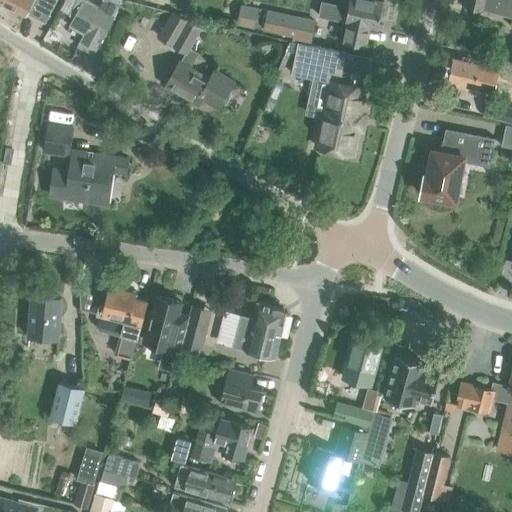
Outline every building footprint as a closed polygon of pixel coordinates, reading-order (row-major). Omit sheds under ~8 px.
[(0,0),(0,1),(26,15),(27,12),(45,21),(54,3),(49,0),(0,0)] [(85,34),(81,41),(79,45),(94,53),(114,16),(120,7),(107,0),(102,0),(98,7),(84,0),(78,0),(71,15),(74,17),(70,26),(85,34)] [(348,22),(344,42),(366,46),(370,27),(378,29),(380,17),(382,17),(384,16),(386,7),(384,5),(383,5),(383,2),(373,0),(349,0),(348,8),(322,2),(319,16),(348,22)] [(511,0),(466,0),(465,6),(499,14),(511,17),(510,26),(511,26),(511,0)] [(244,6),(239,26),(254,30),(259,10),(244,6)] [(262,32),(311,42),(315,19),(267,10),(262,32)] [(173,12),(160,38),(186,53),(180,63),(180,62),(166,86),(197,103),(200,97),(210,80),(210,79),(190,68),(198,54),(189,48),(200,29),(173,12)] [(345,57),(296,44),(289,74),(328,85),(311,149),(345,158),(363,93),(337,86),(345,57)] [(480,64),(453,57),(448,80),(487,89),(490,77),(507,81),(510,68),(481,61),(480,64)] [(210,79),(210,80),(200,97),(219,108),(233,82),(215,71),(210,79)] [(273,88),(279,91),(282,84),(278,82),(275,81),(272,88),(273,88)] [(275,101),(269,98),(268,98),(266,105),(272,107),(273,108),(275,101)] [(502,121),(506,106),(486,101),(482,116),(502,121)] [(73,128),(49,124),(46,150),(69,154),(73,128)] [(449,193),(456,195),(457,191),(464,155),(462,155),(463,147),(492,153),(495,138),(445,128),(442,143),(446,144),(444,152),(432,149),(427,175),(424,175),(422,188),(434,190),(433,192),(434,194),(447,197),(449,195),(449,193)] [(511,128),(505,128),(501,146),(511,148),(511,128)] [(73,150),(72,158),(70,172),(54,169),(50,195),(67,198),(68,192),(83,194),(82,200),(108,204),(113,171),(126,173),(128,159),(73,150)] [(97,292),(94,302),(100,304),(98,313),(100,313),(97,325),(101,331),(120,336),(115,355),(130,359),(136,338),(137,338),(147,301),(135,298),(136,292),(110,285),(107,295),(97,292)] [(62,298),(32,296),(29,336),(58,339),(62,298)] [(169,350),(168,353),(180,356),(182,345),(187,326),(188,321),(177,318),(180,304),(159,299),(157,298),(145,344),(169,350)] [(241,314),(232,347),(275,358),(284,323),(283,323),(286,313),(284,309),(273,307),(273,306),(257,302),(253,317),(241,314)] [(192,307),(188,321),(187,326),(182,345),(200,350),(210,311),(192,307)] [(354,339),(343,378),(370,385),(381,347),(354,339)] [(418,405),(419,399),(433,402),(440,374),(427,370),(429,364),(396,355),(385,396),(418,405)] [(257,413),(258,409),(261,410),(264,398),(261,397),(264,388),(252,385),(255,374),(232,368),(223,404),(257,413)] [(511,370),(508,386),(496,383),(492,387),(491,389),(460,382),(454,404),(490,413),(493,400),(501,401),(501,399),(509,401),(505,417),(508,417),(504,432),(511,433),(511,370)] [(51,417),(75,423),(84,387),(60,382),(51,417)] [(144,390),(141,403),(149,405),(152,392),(144,390)] [(152,412),(162,415),(168,417),(173,403),(157,397),(152,412)] [(337,403),(334,415),(344,418),(369,425),(372,413),(348,406),(337,403)] [(443,414),(434,412),(430,432),(438,434),(443,414)] [(372,413),(369,425),(386,430),(390,418),(372,413)] [(200,429),(191,458),(211,464),(217,444),(224,446),(222,453),(243,459),(252,428),(220,418),(216,434),(200,429)] [(308,480),(335,488),(343,459),(360,463),(368,433),(343,426),(336,453),(317,448),(308,480)] [(382,435),(370,432),(361,462),(374,465),(382,435)] [(192,442),(178,438),(171,460),(182,463),(185,464),(192,442)] [(85,446),(77,476),(81,477),(93,481),(102,451),(85,446)] [(419,511),(424,495),(434,453),(416,449),(402,509),(413,511),(419,511)] [(108,453),(103,468),(135,478),(139,462),(108,453)] [(449,457),(434,453),(424,495),(439,499),(449,457)] [(180,471),(182,465),(182,463),(175,461),(173,469),(180,471)] [(233,489),(235,480),(182,465),(176,486),(229,501),(230,499),(232,498),(234,491),(233,489)] [(135,478),(103,468),(96,494),(126,503),(128,494),(122,492),(126,476),(135,479),(135,478)] [(87,509),(95,481),(93,481),(81,477),(73,505),(87,509)] [(170,503),(174,504),(171,511),(225,511),(227,509),(182,496),(173,493),(170,503)] [(108,511),(110,511),(114,502),(93,496),(88,511),(98,511),(99,509),(108,511)] [(0,511),(35,511),(37,508),(4,499),(0,511),(0,510),(0,511)]
